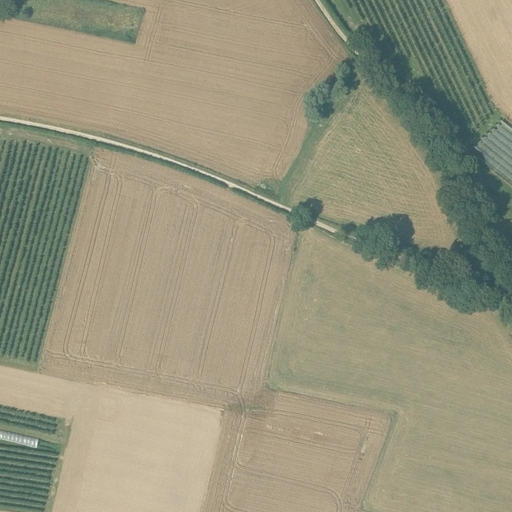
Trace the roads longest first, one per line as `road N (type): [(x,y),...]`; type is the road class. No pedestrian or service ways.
road 1 (track): [(32,124),(223,179),(498,299)]
road 2 (track): [(498,299),(460,185),(419,111),(313,0)]
